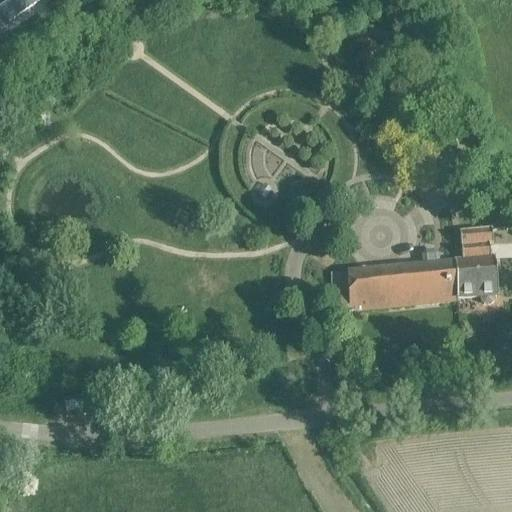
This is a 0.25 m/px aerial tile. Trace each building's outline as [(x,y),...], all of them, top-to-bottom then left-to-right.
[(14,0),(2,9),(9,18),(35,0),(14,0)] [(469,176),(482,171),(462,121),(429,134),(442,168),(450,165),(455,177),(468,172),(469,176)] [(473,135),(481,156),(490,153),(481,132),(473,135)] [(408,270),(413,310),(455,306),(455,304),(480,301),(480,304),(484,307),(492,307),(495,303),(490,247),(494,247),(492,229),(460,233),(463,264),(440,267),(439,256),(435,253),(425,253),(421,258),(422,268),(408,270)] [(331,318),(413,310),(408,270),(327,277),(331,318)] [(85,399),(87,412),(93,411),(91,398),(85,399)]
